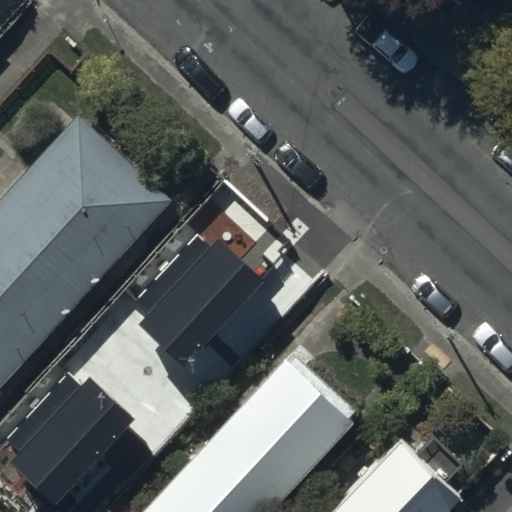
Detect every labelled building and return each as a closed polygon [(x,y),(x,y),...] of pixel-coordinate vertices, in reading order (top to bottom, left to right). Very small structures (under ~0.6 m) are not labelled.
[(0,371),(168,188),(73,102),(0,181),(0,371)] [(218,238),(139,321),(185,364),(264,281),(218,238)] [(285,349),(279,343),(124,511),(255,511),(348,411),(346,409),(354,400),(291,342),(285,349)] [(87,376),(10,459),(57,502),(134,419),(87,376)] [(428,511),(457,482),(395,423),(308,511),(428,511)]
